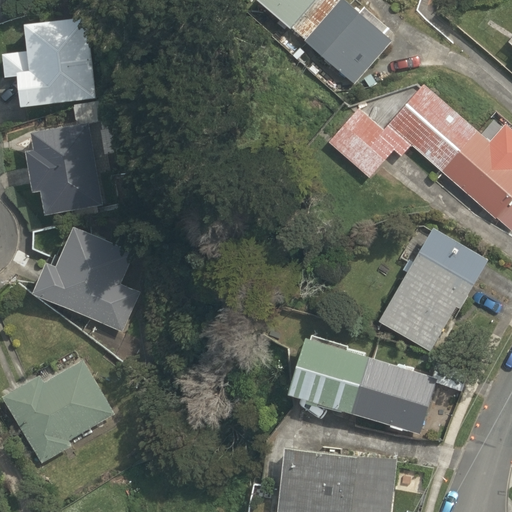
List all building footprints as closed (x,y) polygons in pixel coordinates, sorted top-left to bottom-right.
[(295,26),(308,38),(307,39),(357,83),(395,38),(352,0),(262,0),(294,27),(295,26)] [(25,103),(98,97),(90,15),(29,20),(34,67),(21,69),(25,103)] [(403,155),(413,143),(497,217),(498,216),(511,228),(511,124),(508,121),(492,139),(427,81),(387,128),(361,106),(331,140),(371,176),(396,148),(403,155)] [(96,147),(92,122),(109,119),(106,98),(76,103),(79,123),(37,130),(39,147),(32,148),(38,187),(46,186),(50,210),(104,202),(98,166),(101,166),(98,147),(96,147)] [(493,256),(438,223),(415,262),(410,260),(405,268),(410,271),(381,319),(433,349),(460,303),(464,305),(493,256)] [(51,257),(36,290),(125,331),(143,291),(123,281),(137,251),(78,225),(61,262),(51,257)] [(423,432),(442,376),(409,366),(410,364),(400,361),(400,363),(350,347),(351,345),(314,332),(313,335),(310,334),(291,390),(310,396),(309,399),(320,403),(322,400),(393,423),(392,425),(405,429),(406,427),(423,432)] [(44,371),(6,393),(44,460),(75,443),(72,438),(118,412),(86,357),(48,378),(44,371)] [(289,443),(280,511),(393,511),(400,456),(289,443)]
